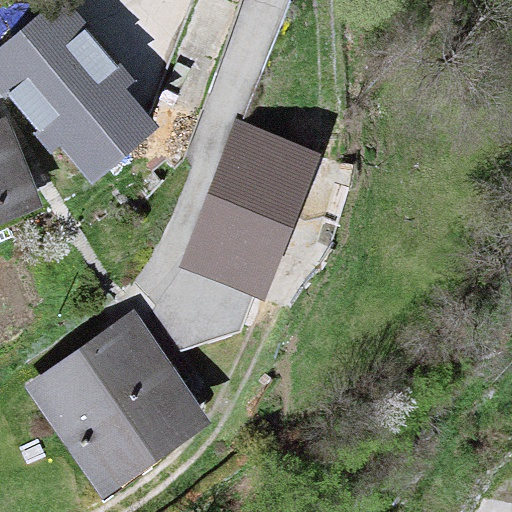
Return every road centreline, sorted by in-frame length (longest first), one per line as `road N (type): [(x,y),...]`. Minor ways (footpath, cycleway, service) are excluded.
road 1 (residential): [(271,0),(159,285)]
road 2 (residential): [(0,91),(127,0)]
